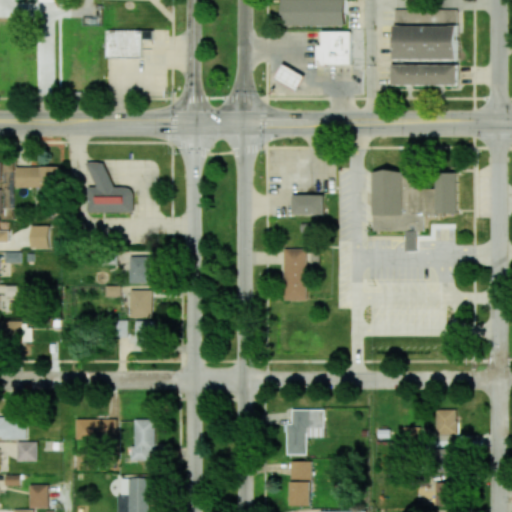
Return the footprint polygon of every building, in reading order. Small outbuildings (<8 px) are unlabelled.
[(281,0),(281,25),(344,25),(344,0),(281,0)] [(458,9),(394,10),(395,60),(459,59),(458,9)] [(143,39),(153,39),(153,30),(108,29),(107,57),(143,58),(143,39)] [(317,45),(318,65),(352,64),(351,31),(322,31),(322,45),(317,45)] [(458,64),(391,65),(392,85),(458,84),(458,64)] [(298,90),(305,76),(284,65),(276,79),(298,90)] [(134,212),(134,187),(109,187),(109,161),(91,162),(92,187),(88,187),(88,213),(134,212)] [(16,167),(16,187),(59,187),(59,166),(16,167)] [(374,231),(406,231),(406,251),(417,251),(417,231),(425,231),(425,214),(458,214),(458,173),(437,173),(437,187),(430,187),(430,172),(374,173),(374,231)] [(323,194),(293,194),(293,214),(324,214),(323,194)] [(32,248),(50,248),(50,225),(32,225),(32,248)] [(0,242),(9,243),(9,231),(0,230),(0,242)] [(306,299),(306,249),(284,249),(284,299),(306,299)] [(130,283),(152,283),(153,256),(131,255),(130,283)] [(24,286),(6,286),(6,297),(24,297),(24,286)] [(152,289),(130,290),(131,317),(153,317),(152,289)] [(22,320),(0,320),(0,340),(23,340),(22,320)] [(136,344),(155,345),(156,321),(137,321),(136,344)] [(325,437),(324,409),(292,409),(292,423),(286,423),(286,454),(307,454),(307,437),(325,437)] [(437,435),(457,434),(456,409),(436,409),(437,435)] [(27,419),(0,418),(0,437),(26,438),(27,419)] [(76,438),(117,439),(117,419),(77,418),(76,438)] [(131,460),(155,460),(155,419),(135,419),(135,446),(131,446),(131,460)] [(17,461),(38,461),(38,441),(18,441),(17,461)] [(78,468),(91,468),(91,452),(78,452),(78,468)] [(291,505),(312,505),(312,461),(291,461),(291,505)] [(120,477),(119,511),(149,511),(151,477),(120,477)] [(429,478),(430,505),(450,504),(449,477),(429,478)] [(49,485),(30,484),(29,507),(48,507),(49,485)]
